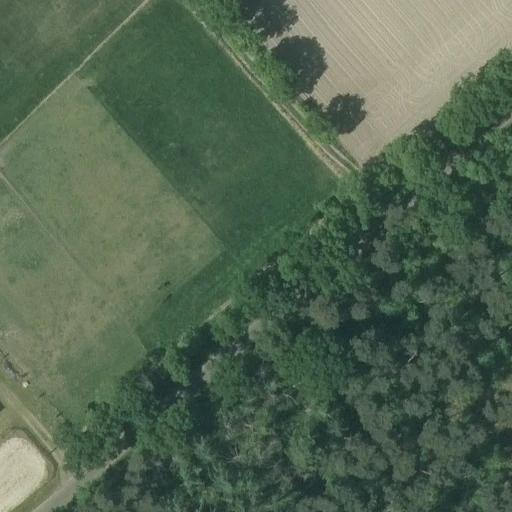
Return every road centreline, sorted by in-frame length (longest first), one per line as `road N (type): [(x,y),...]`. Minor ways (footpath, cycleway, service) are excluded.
road 1 (unclassified): [(511,111),(46,511)]
road 2 (track): [(389,216),(190,0)]
